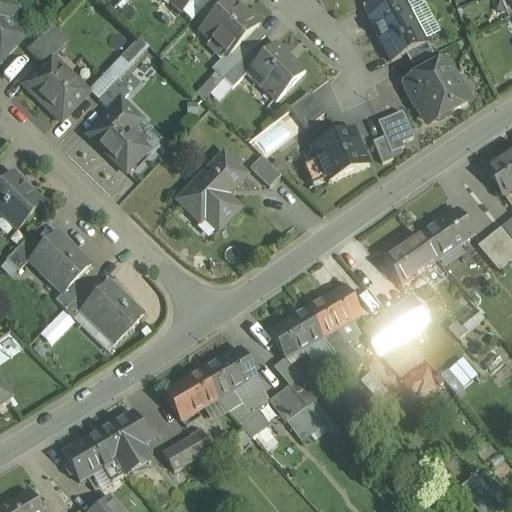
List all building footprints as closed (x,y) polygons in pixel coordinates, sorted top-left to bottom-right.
[(0,0),(0,62),(23,38),(0,15),(0,11),(8,3),(4,0),(0,0)] [(49,0),(37,13),(42,19),(60,0),(49,0)] [(196,0),(165,0),(182,15),(196,0)] [(258,28),(229,0),(199,32),(227,59),(228,60),(239,48),(256,31),(258,28)] [(401,0),(375,0),(363,7),(370,20),(403,2),(401,0)] [(370,20),(368,21),(391,63),(407,54),(426,45),(403,2),(370,20)] [(49,29),(27,52),(39,63),(61,40),(49,29)] [(256,31),(239,48),(247,56),(248,56),(264,39),(256,31)] [(139,41),(89,94),(98,103),(117,83),(148,50),(139,41)] [(305,74),(275,45),(257,64),(246,75),(246,76),(276,104),(305,74)] [(426,45),(407,54),(413,65),(431,55),(426,45)] [(239,48),(228,60),(227,59),(214,73),(223,82),(247,56),(239,48)] [(247,56),(223,82),(232,90),(246,76),(246,75),(257,64),(248,56),(247,56)] [(88,95),(51,59),(23,88),(61,123),(88,95)] [(443,64),(406,84),(405,88),(423,121),(427,122),(447,111),(453,113),(467,105),(468,100),(466,95),(459,93),(452,80),(453,77),(447,65),(443,64)] [(117,83),(98,103),(109,114),(120,103),(121,103),(129,95),(117,83)] [(309,95),(289,111),(305,131),(325,115),(309,95)] [(109,114),(87,137),(126,175),(148,151),(129,134),(140,122),(121,103),(120,103),(109,114)] [(402,114),(377,124),(383,139),(390,155),(403,150),(402,145),(413,140),(402,114)] [(273,128),(258,140),(266,151),(282,139),(273,128)] [(352,131),(311,148),(327,185),(368,168),(352,131)] [(383,139),(372,144),(382,166),(393,161),(390,155),(383,139)] [(511,152),(485,171),(503,197),(511,191),(511,152)] [(122,176),(100,161),(96,166),(78,154),(72,162),(113,190),(122,176)] [(223,155),(177,203),(190,216),(197,213),(218,233),(240,210),(226,198),(246,177),(223,155)] [(280,178),(261,160),(250,172),(269,190),(280,178)] [(43,206),(11,176),(0,187),(0,216),(17,233),(43,206)] [(455,212),(419,237),(437,263),(473,238),(455,212)] [(511,220),(500,230),(511,244),(511,220)] [(511,260),(511,244),(500,230),(477,249),(497,272),(511,260)] [(40,250),(28,264),(62,296),(62,297),(74,285),(90,268),(55,235),(40,250)] [(419,237),(383,262),(400,289),(437,263),(419,237)] [(29,239),(6,263),(18,275),(28,264),(40,250),(29,239)] [(91,302),(80,313),(81,314),(74,322),(75,323),(108,354),(142,318),(108,284),(91,302)] [(74,285),(62,297),(62,296),(55,303),(64,312),(82,294),(74,285)] [(344,290),(306,312),(322,340),(321,340),(331,353),(343,346),(335,332),(361,317),(344,290)] [(82,294),(64,312),(66,315),(74,322),(81,314),(80,313),(91,302),(82,294)] [(410,302),(386,319),(403,338),(425,323),(410,302)] [(306,312),(268,335),(284,362),(321,340),(322,340),(306,312)] [(66,315),(38,344),(47,353),(75,323),(74,322),(66,315)] [(386,319),(364,334),(379,355),(403,338),(386,319)] [(239,351),(201,374),(217,401),(217,402),(256,379),(239,351)] [(461,357),(437,376),(453,395),(476,376),(461,357)] [(415,397),(434,388),(424,367),(405,376),(415,397)] [(201,374),(163,396),(179,423),(217,401),(201,374)] [(321,397),(304,376),(289,389),(306,409),(307,410),(321,397)] [(0,410),(9,404),(0,389),(0,410)] [(289,389),(268,404),(284,425),(306,409),(289,389)] [(256,413),(238,427),(250,442),(268,428),(256,413)] [(132,414),(97,435),(114,464),(124,481),(150,465),(140,449),(149,444),(132,414)] [(181,445),(193,464),(212,453),(201,434),(181,445)] [(97,435),(62,456),(66,464),(62,467),(69,479),(73,476),(79,485),(114,464),(97,435)] [(181,445),(162,456),(173,475),(193,464),(181,445)] [(472,473),(456,488),(479,511),(498,511),(510,501),(490,480),(484,486),(472,473)] [(39,511),(29,494),(0,511),(39,511)] [(118,511),(107,499),(92,511),(118,511)]
